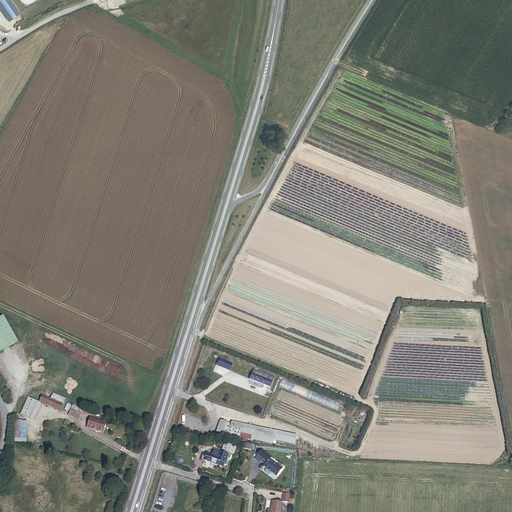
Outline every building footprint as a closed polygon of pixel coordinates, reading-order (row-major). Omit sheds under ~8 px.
[(21,13),(11,0),(0,0),(0,7),(9,21),(21,13)] [(215,366),(230,371),(233,364),(218,358),(215,366)] [(270,388),(273,379),(254,371),(250,380),(270,388)] [(338,411),(341,403),(283,380),(279,387),(338,411)] [(66,400),(45,391),(38,403),(41,404),(60,412),(66,400)] [(38,403),(29,398),(21,415),(31,419),(38,403)] [(31,419),(34,421),(41,404),(38,403),(31,419)] [(83,411),(73,406),(68,416),(79,421),(83,411)] [(87,429),(103,434),(106,423),(90,418),(87,429)] [(226,436),(227,434),(231,424),(220,420),(216,432),(226,436)] [(14,439),(22,440),(22,422),(15,422),(14,439)] [(253,436),(255,428),(231,423),(231,424),(227,434),(240,437),(240,434),(253,436)] [(253,436),(272,441),(274,432),(255,428),(253,436)] [(296,437),(274,432),(272,441),(294,445),(296,437)] [(231,454),(233,455),(236,447),(226,443),(223,451),(228,452),(231,454)] [(206,455),(204,460),(222,467),(227,454),(222,452),(220,451),(220,452),(214,450),(212,456),(206,454),(206,455)] [(260,461),(265,465),(270,459),(271,457),(262,450),(255,459),(259,462),(260,461)] [(227,454),(222,467),(226,468),(231,454),(228,452),(227,454)] [(270,459),(265,465),(264,467),(266,469),(271,472),(276,476),(282,469),(270,459)] [(279,511),(281,503),(272,501),(270,510),(268,510),(267,511),(279,511)]
